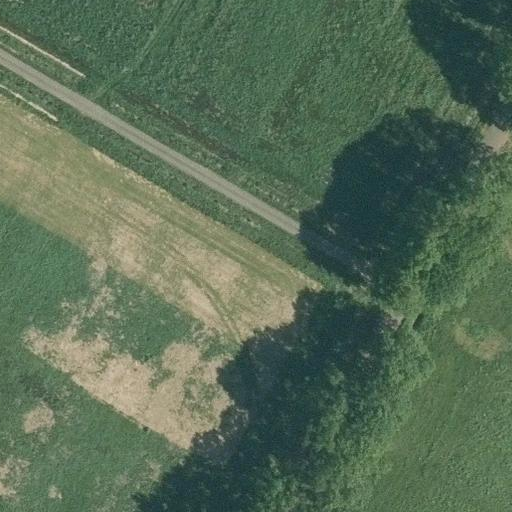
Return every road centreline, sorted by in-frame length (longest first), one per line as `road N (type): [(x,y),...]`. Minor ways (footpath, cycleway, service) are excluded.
road 1 (unclassified): [(417,297),(0,56)]
road 2 (unclassified): [(295,511),(417,297)]
road 3 (unclassified): [(417,297),(511,125)]
